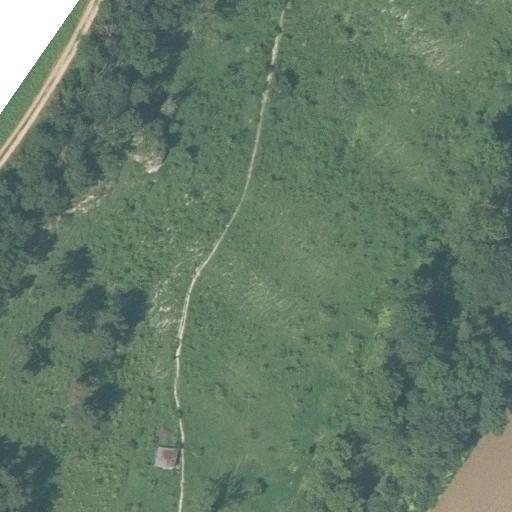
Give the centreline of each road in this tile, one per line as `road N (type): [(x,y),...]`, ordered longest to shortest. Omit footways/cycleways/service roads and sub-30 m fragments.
road 1 (track): [(350,511),(511,263)]
road 2 (track): [(100,0),(0,170)]
